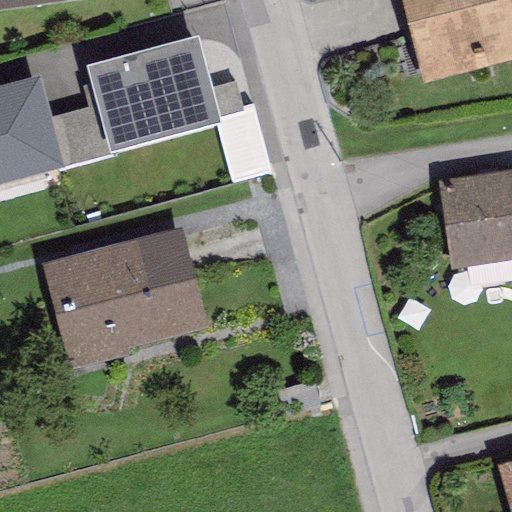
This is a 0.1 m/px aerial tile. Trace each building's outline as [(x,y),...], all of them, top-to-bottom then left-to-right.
[(126,0),(0,0),(0,17),(127,0),(126,0)] [(511,0),(397,0),(420,87),(511,63),(511,0)] [(197,43),(85,73),(108,160),(220,130),(197,43)] [(39,83),(0,93),(0,190),(63,174),(39,83)] [(511,174),(435,186),(449,274),(511,263),(511,174)] [(181,234),(41,269),(68,374),(126,359),(124,352),(206,331),(181,234)] [(511,511),(511,468),(496,473),(507,511),(511,511)]
